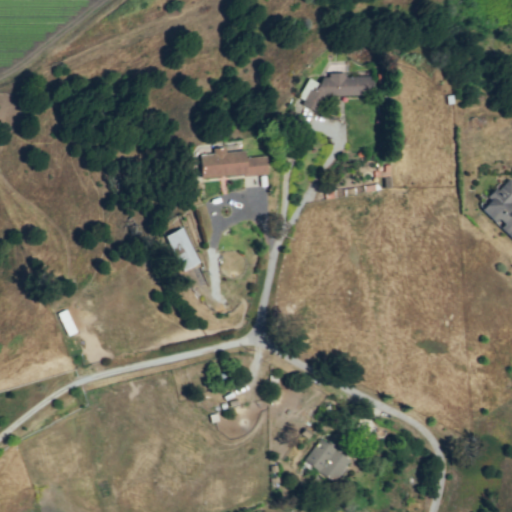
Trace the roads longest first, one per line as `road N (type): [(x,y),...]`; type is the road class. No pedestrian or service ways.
road 1 (residential): [(428,511),(441,464),(433,442),(378,403),(250,336),(84,375),(0,432)]
road 2 (residential): [(250,336),(296,176)]
